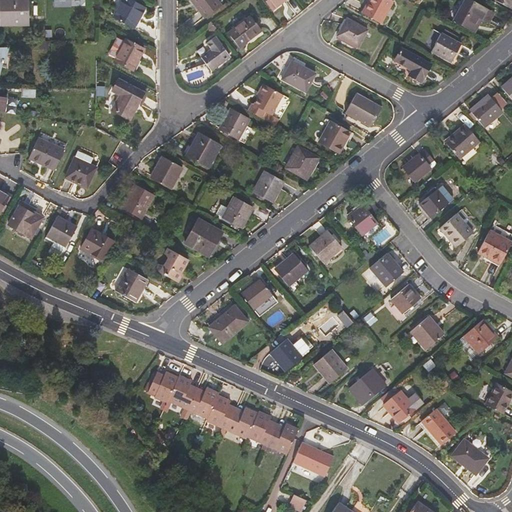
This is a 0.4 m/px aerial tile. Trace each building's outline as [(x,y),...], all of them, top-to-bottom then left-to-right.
[(28,24),(27,0),(0,0),(1,24),(28,24)] [(134,29),(146,7),(132,0),(122,0),(113,17),(134,29)] [(221,6),(216,0),(191,0),(206,18),(221,6)] [(265,0),(273,9),(284,0),(265,0)] [(393,0),(391,0),(369,0),(362,13),(381,23),(393,0)] [(493,13),(468,0),(464,0),(454,20),(474,31),(481,18),(489,22),(493,13)] [(511,0),(495,0),(511,9),(511,5),(511,0)] [(246,41),(262,30),(251,16),(229,34),(239,48),(247,42),(246,41)] [(358,47),(367,30),(347,19),(338,36),(358,47)] [(54,38),(53,20),(44,20),(45,38),(54,38)] [(458,37),(448,32),(446,37),(455,42),(458,37)] [(452,62),(461,44),(455,42),(446,37),(441,34),(431,51),(452,62)] [(221,44),(215,37),(207,43),(212,50),(202,58),(211,70),(230,56),(229,54),(221,44)] [(133,70),(144,49),(126,39),(125,41),(119,38),(109,55),(116,58),(115,61),(133,70)] [(224,42),(221,44),(229,54),(231,52),(224,42)] [(431,65),(401,48),(395,60),(413,69),(409,76),(421,83),(431,65)] [(306,92),(315,74),(292,61),(282,79),(306,92)] [(511,78),(502,87),(511,99),(511,78)] [(131,120),(144,93),(118,79),(113,90),(121,95),(112,110),(131,120)] [(283,95),(265,85),(262,86),(260,89),(261,92),(258,98),(254,105),(252,104),(248,111),(262,118),(265,112),(271,115),(283,95)] [(23,88),(23,97),(35,98),(35,88),(23,88)] [(372,127),(382,107),(357,93),(346,112),(372,127)] [(484,127),(503,111),(489,94),(470,110),(484,127)] [(10,97),(7,111),(16,112),(18,99),(10,97)] [(238,140),(250,119),(231,108),(219,129),(238,140)] [(338,153),(350,132),(331,121),(319,143),(338,153)] [(480,142),(465,124),(455,132),(456,134),(446,143),(459,159),(480,142)] [(446,143),(456,134),(455,132),(444,141),(446,143)] [(208,167),(220,145),(199,133),(187,155),(208,167)] [(56,170),(65,150),(38,138),(29,158),(56,170)] [(306,180),(319,157),(299,145),(285,169),(306,180)] [(437,164),(426,150),(403,168),(414,182),(437,164)] [(87,187),(97,168),(90,164),(93,158),(78,151),(66,177),(87,187)] [(170,189),(182,167),(163,156),(151,178),(170,189)] [(272,203),(284,181),(265,171),(253,192),(272,203)] [(141,219),(155,195),(136,184),(129,198),(128,197),(122,208),(141,219)] [(431,218),(454,199),(442,185),(419,204),(431,218)] [(0,214),(0,215),(11,195),(4,191),(3,193),(0,191),(0,214)] [(345,200),(352,209),(361,202),(354,193),(345,200)] [(242,228),(253,207),(235,196),(223,218),(242,228)] [(377,223),(361,202),(352,209),(355,212),(348,218),(361,235),(363,237),(366,239),(381,227),(377,223)] [(43,218),(33,211),(32,213),(20,206),(9,225),(31,238),(43,218)] [(473,232),(457,213),(439,228),(456,247),(473,232)] [(66,247),(78,227),(58,216),(46,236),(66,247)] [(209,256),(223,232),(198,219),(185,243),(209,256)] [(511,234),(493,224),(490,230),(501,236),(511,242),(511,241),(511,234)] [(113,241),(92,229),(81,248),(90,254),(92,251),(104,258),(113,241)] [(342,247),(328,230),(309,246),(323,263),(342,247)] [(500,264),(511,242),(501,236),(490,230),(478,252),(500,264)] [(176,281),(189,259),(169,248),(165,254),(166,255),(168,258),(164,265),(160,265),(160,264),(156,270),(176,281)] [(361,253),(368,261),(378,253),(374,249),(369,253),(366,249),(361,253)] [(104,258),(92,251),(90,254),(102,260),(104,258)] [(386,287),(402,273),(393,264),(395,262),(387,252),(370,267),(386,287)] [(308,270),(294,253),(275,269),(289,286),(308,270)] [(404,272),(395,262),(393,264),(402,273),(404,272)] [(135,302),(148,280),(128,269),(116,291),(135,302)] [(272,294),(260,279),(241,293),(254,309),(272,294)] [(403,314),(421,299),(409,284),(390,299),(403,314)] [(248,321),(234,305),(222,316),(223,317),(210,329),(223,344),(248,321)] [(354,309),(350,313),(355,319),(359,316),(354,309)] [(210,329),(223,317),(222,316),(208,327),(210,329)] [(436,325),(428,316),(426,318),(434,327),(436,325)] [(444,334),(436,325),(434,327),(426,318),(411,331),(426,349),(444,334)] [(498,337),(483,319),(463,335),(479,353),(498,337)] [(286,371),(303,357),(287,338),(270,353),(286,371)] [(330,383),(348,368),(332,349),(313,364),(330,383)] [(363,405),(386,385),(372,368),(349,388),(363,405)] [(168,401),(179,377),(166,372),(165,375),(163,379),(155,376),(148,391),(156,395),(155,397),(167,403),(168,401)] [(148,391),(155,376),(153,375),(146,390),(148,391)] [(188,410),(195,394),(188,391),(190,384),(192,381),(180,375),(179,377),(168,401),(183,408),(188,410)] [(502,413),(511,394),(511,390),(497,383),(485,404),(502,413)] [(195,394),(198,387),(190,384),(188,391),(195,394)] [(202,398),(205,391),(198,387),(195,394),(202,398)] [(208,419),(218,395),(219,393),(207,388),(205,391),(202,398),(195,394),(188,410),(192,412),(208,419)] [(415,409),(400,390),(383,404),(399,423),(415,409)] [(222,428),(227,430),(234,414),(226,411),(229,404),(231,401),(218,395),(208,419),(207,421),(222,428)] [(446,402),(439,406),(444,416),(452,412),(446,402)] [(234,414),(237,407),(229,404),(226,411),(234,414)] [(247,437),(258,413),(245,407),(244,411),(241,417),(234,414),(227,430),(246,439),(247,437)] [(241,417),(244,411),(237,407),(234,414),(241,417)] [(456,432),(436,408),(421,421),(441,445),(456,432)] [(267,445),(274,430),(267,426),(270,419),(271,417),(259,411),(258,413),(247,437),(263,444),(267,445)] [(274,430),(277,423),(270,419),(267,426),(274,430)] [(287,454),(298,429),(286,423),(285,426),(281,433),(274,430),(267,445),(271,447),(287,454)] [(281,433),(285,426),(277,423),(274,430),(281,433)] [(511,435),(511,433),(511,425),(506,423),(503,431),(511,435)] [(488,458),(464,440),(452,455),(476,474),(488,458)] [(325,476),(334,456),(303,442),(294,462),(298,464),(325,476)] [(298,464),(294,462),(289,471),(294,473),(298,464)] [(276,501),(300,511),(306,500),(281,489),(276,501)] [(433,511),(417,501),(409,511),(433,511)] [(353,511),(339,502),(331,511),(353,511)]
